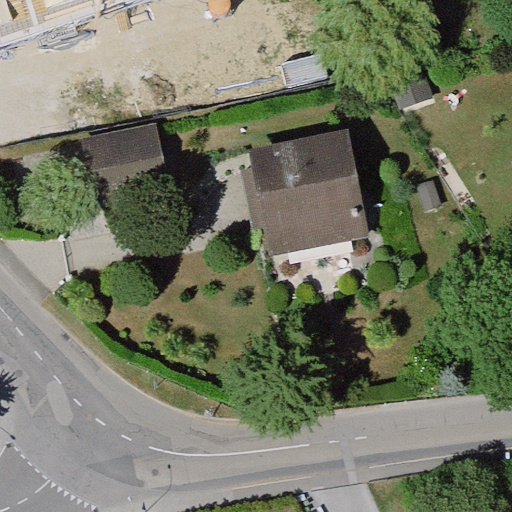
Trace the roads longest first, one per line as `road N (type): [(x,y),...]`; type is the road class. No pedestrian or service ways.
road 1 (tertiary): [(117,434),(159,450),(217,457),(511,422)]
road 2 (tertiary): [(0,311),(68,397),(117,434)]
